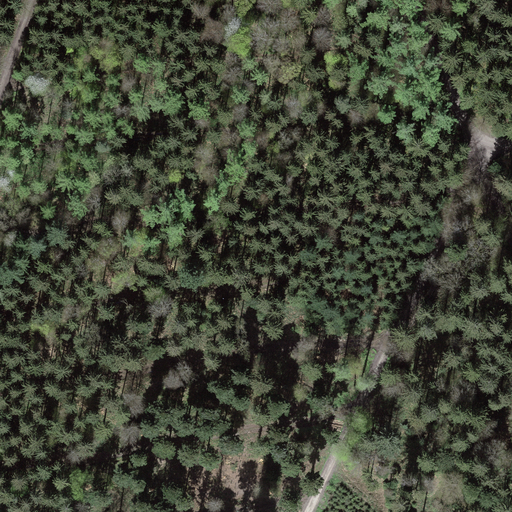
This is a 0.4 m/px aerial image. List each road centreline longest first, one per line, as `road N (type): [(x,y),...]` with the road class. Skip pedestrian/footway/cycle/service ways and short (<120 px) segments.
road 1 (track): [(475,159),(308,511)]
road 2 (track): [(511,244),(415,0)]
